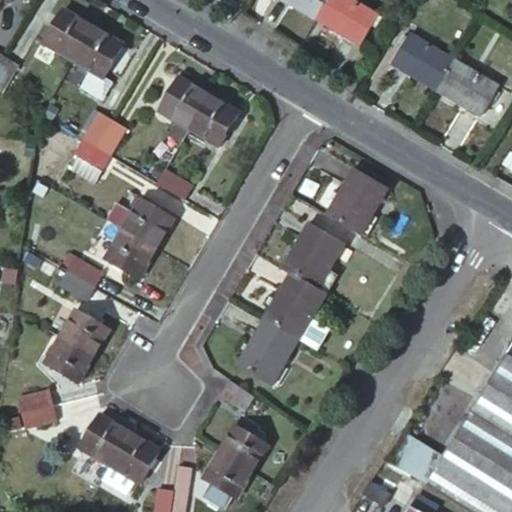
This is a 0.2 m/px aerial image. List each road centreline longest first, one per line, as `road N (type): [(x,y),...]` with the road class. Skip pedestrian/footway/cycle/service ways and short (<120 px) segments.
road 1 (unclassified): [(305,511),(497,208)]
road 2 (residential): [(309,101),(141,384)]
road 3 (tertiary): [(309,101),(497,208)]
road 4 (tertiary): [(145,0),(309,101)]
road 5 (unknown): [(422,326),(474,360),(511,307)]
